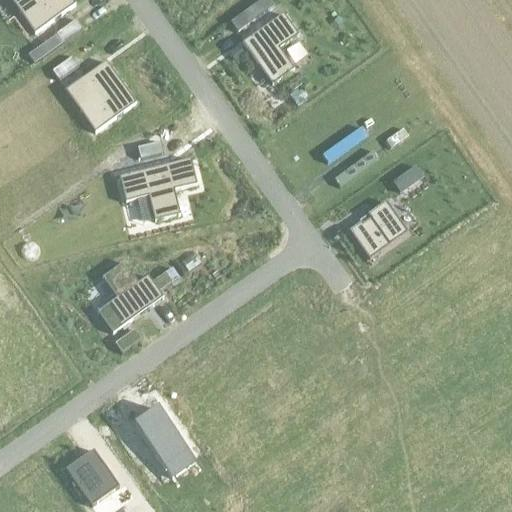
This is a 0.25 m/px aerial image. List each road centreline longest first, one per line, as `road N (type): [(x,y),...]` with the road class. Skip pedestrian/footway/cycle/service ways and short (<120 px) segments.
road 1 (residential): [(0,464),(312,242)]
road 2 (residential): [(137,0),(312,242)]
road 3 (unknown): [(304,232),(324,169),(335,91),(294,0)]
